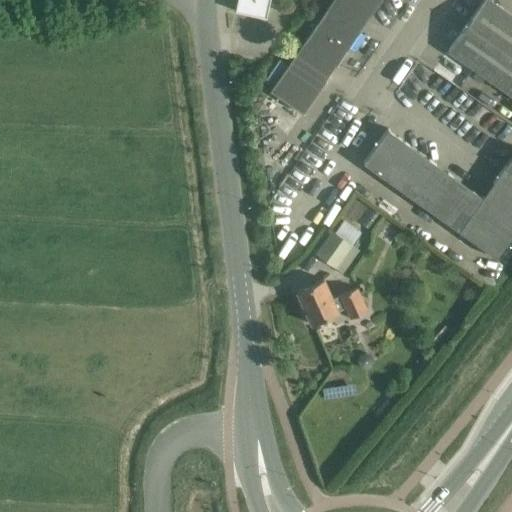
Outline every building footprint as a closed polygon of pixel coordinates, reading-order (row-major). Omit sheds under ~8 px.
[(236,0),(235,11),(266,17),(269,0),(236,0)] [(302,113),(335,65),(380,0),(331,0),(269,90),(302,113)] [(511,15),(502,8),(490,0),(482,0),(467,22),(447,50),(511,95),(511,15)] [(389,129),(387,128),(363,162),(497,258),(511,236),(511,154),(482,197),(389,130),(389,129)] [(316,254),(335,268),(351,245),(332,231),(316,254)] [(323,279),(314,282),(296,291),(311,324),(338,311),(337,311),(345,307),(350,317),(366,310),(356,287),(332,298),(323,279)]
